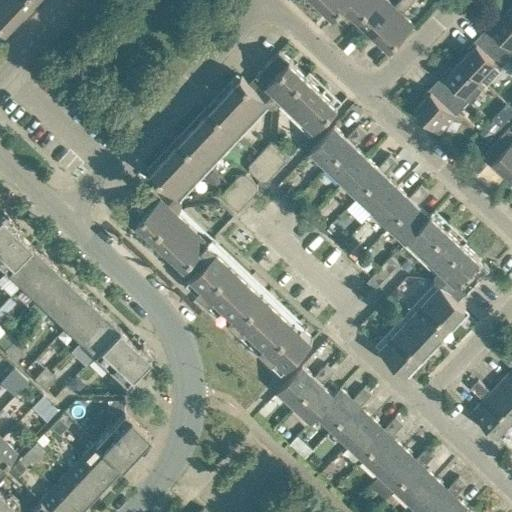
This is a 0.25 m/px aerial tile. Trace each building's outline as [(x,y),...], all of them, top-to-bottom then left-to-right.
[(0,0),(0,25),(3,28),(29,0),(0,0)] [(321,0),(336,14),(345,4),(344,3),(346,0),(321,0)] [(359,18),(376,0),(346,0),(344,3),(345,4),(359,18)] [(375,33),(406,0),(398,0),(395,4),(391,0),(376,0),(359,18),(375,33)] [(414,0),(406,0),(375,33),(391,48),(415,23),(403,12),(414,0)] [(509,56),(511,52),(511,13),(507,9),(498,19),(496,17),(482,31),(509,56)] [(486,81),(509,56),(482,31),(469,45),(472,48),(462,58),(486,81)] [(303,69),(280,47),(256,73),(279,95),(303,69)] [(463,105),(486,81),(462,58),(453,68),(450,66),(437,80),(463,105)] [(339,103),(303,69),(279,95),(315,129),(339,103)] [(267,98),(249,80),(242,74),(197,122),(222,145),(267,98)] [(440,129),(463,105),(437,80),(424,94),(426,96),(416,107),(440,129)] [(222,145),(197,122),(152,169),(177,193),(222,145)] [(328,165),(363,127),(360,123),(348,136),(335,124),(311,149),(328,165)] [(343,180),(367,154),(356,143),(367,131),(363,127),(328,165),(343,180)] [(511,172),(511,131),(508,127),(482,154),(497,167),(499,165),(510,175),(511,172)] [(287,159),(270,143),(269,142),(250,163),(250,168),(261,179),(267,179),(287,159)] [(359,194),(395,156),(391,153),(379,165),(367,154),(343,180),(359,194)] [(375,209),(399,184),(387,172),(399,160),(395,156),(359,194),(375,209)] [(238,209),(258,189),(258,183),(247,172),(241,172),(221,193),(238,209)] [(391,224),(427,186),(423,182),(411,195),(399,184),(375,209),(391,224)] [(150,231),(175,205),(152,184),(127,209),(150,231)] [(431,213),(430,213),(419,202),(430,190),(427,186),(391,224),(407,239),(409,237),(408,237),(431,213)] [(182,261),(206,235),(175,205),(150,231),(182,261)] [(16,221),(13,218),(4,210),(0,214),(0,262),(6,268),(31,242),(13,225),(16,221)] [(449,226),(432,211),(430,213),(431,213),(408,237),(409,237),(424,252),(466,292),(491,266),(449,226)] [(250,277),(210,239),(206,235),(182,261),(193,272),(192,273),(202,282),(198,286),(211,299),(215,295),(224,303),(250,277)] [(21,282),(46,256),(31,242),(6,268),(21,282)] [(380,267),(388,274),(400,261),(392,254),(380,267)] [(36,296),(61,270),(46,256),(21,282),(36,296)] [(368,279),(376,287),(388,274),(380,267),(368,279)] [(51,310),(75,284),(61,270),(36,296),(51,310)] [(281,306),(250,277),(224,303),(233,312),(230,316),(243,329),(247,324),(256,333),(281,306)] [(466,306),(459,299),(441,282),(410,313),(436,338),(466,306)] [(65,325),(90,298),(75,284),(51,310),(65,325)] [(80,339),(105,313),(90,298),(65,325),(80,339)] [(313,337),(302,326),(281,306),(256,333),(265,342),(261,346),(274,358),(278,354),(288,363),(313,337)] [(95,353),(120,327),(105,313),(80,339),(95,353)] [(436,338),(410,313),(380,345),(405,370),(436,338)] [(111,368),(135,342),(120,327),(95,353),(111,368)] [(10,353),(21,342),(15,336),(4,348),(10,353)] [(154,352),(142,340),(138,344),(135,342),(111,368),(125,382),(154,352)] [(27,347),(21,342),(10,353),(16,359),(27,347)] [(511,357),(505,351),(501,354),(511,364),(511,368),(502,378),(511,387),(511,357)] [(295,403),(331,366),(327,362),(315,374),(303,362),(279,388),(295,403)] [(40,381),(51,370),(45,365),(34,376),(40,381)] [(335,392),(334,391),(324,381),(335,369),(331,366),(295,403),(312,419),(318,412),(317,411),(335,392)] [(56,375),(51,370),(40,381),(46,387),(56,375)] [(511,387),(502,378),(492,390),(479,378),(475,382),(511,417),(511,387)] [(511,418),(511,417),(475,382),(472,386),(484,398),(472,410),(497,434),(511,418)] [(333,426),(369,389),(364,385),(353,397),(341,385),(334,391),(335,392),(317,411),(318,412),(333,426)] [(349,441),(373,416),(361,405),(373,393),(369,389),(333,426),(349,441)] [(125,409),(125,399),(108,399),(108,409),(125,409)] [(154,438),(133,418),(124,409),(109,425),(135,450),(139,446),(142,449),(154,438)] [(364,456),(400,418),(396,415),(384,427),(373,416),(349,441),(364,456)] [(67,425),(58,416),(50,425),(58,433),(67,425)] [(380,471),(404,445),(392,434),(404,422),(400,418),(364,456),(380,471)] [(135,450),(109,425),(95,440),(121,464),(135,450)] [(0,468),(17,450),(2,436),(0,437),(0,468)] [(121,464),(95,440),(81,454),(107,479),(121,464)] [(396,486),(432,448),(428,444),(416,457),(404,445),(380,471),(396,486)] [(412,501),(436,476),(425,465),(436,452),(432,448),(396,486),(412,501)] [(107,479),(81,454),(67,469),(93,494),(107,479)] [(93,494),(67,469),(53,484),(79,509),(93,494)] [(423,511),(431,511),(463,478),(459,474),(448,487),(436,476),(412,501),(423,511)] [(467,482),(463,478),(431,511),(462,511),(468,506),(456,494),(467,482)] [(76,511),(79,509),(53,484),(39,499),(53,511),(76,511)] [(25,511),(0,487),(0,511),(25,511)] [(53,511),(39,499),(26,511),(53,511)]
